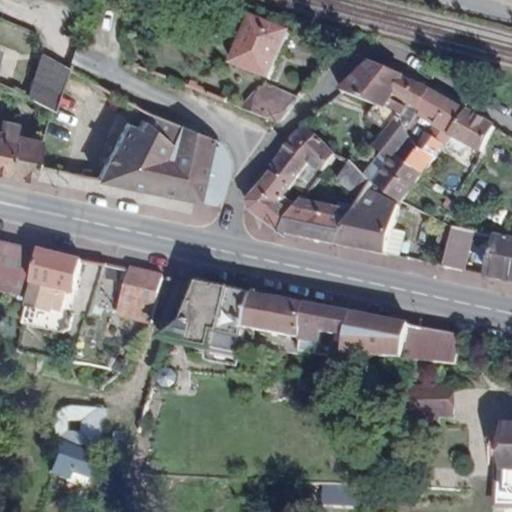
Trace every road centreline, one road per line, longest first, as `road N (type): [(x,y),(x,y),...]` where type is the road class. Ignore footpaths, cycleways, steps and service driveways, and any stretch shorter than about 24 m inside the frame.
road 1 (residential): [(511,119),(396,53),(362,46),(264,148)]
road 2 (primary): [(226,250),(511,313)]
road 3 (residential): [(264,148),(49,46),(25,4)]
road 4 (primary): [(0,199),(226,250)]
